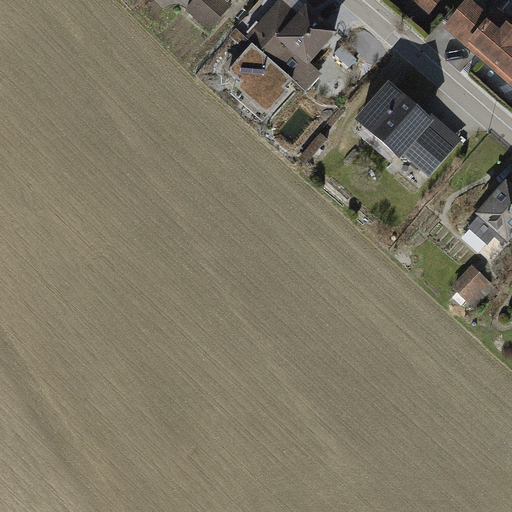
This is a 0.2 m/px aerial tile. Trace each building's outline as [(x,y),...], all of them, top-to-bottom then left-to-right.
[(208,33),(232,8),(223,0),(190,0),(181,10),(208,33)] [(335,34),(292,0),(275,0),(253,28),(305,70),(335,34)] [(405,0),(427,18),(442,0),(441,0),(405,0)] [(485,21),(465,2),(437,33),(511,99),(511,31),(492,14),(485,21)] [(321,82),(305,70),(253,28),(217,73),(247,97),(268,71),(306,101),(321,82)] [(428,180),(462,141),(433,116),(428,121),(388,86),(353,125),(398,164),(403,158),(428,180)] [(503,252),(511,241),(511,197),(502,189),(471,226),(503,252)] [(476,306),(494,283),(473,267),(455,290),(476,306)]
